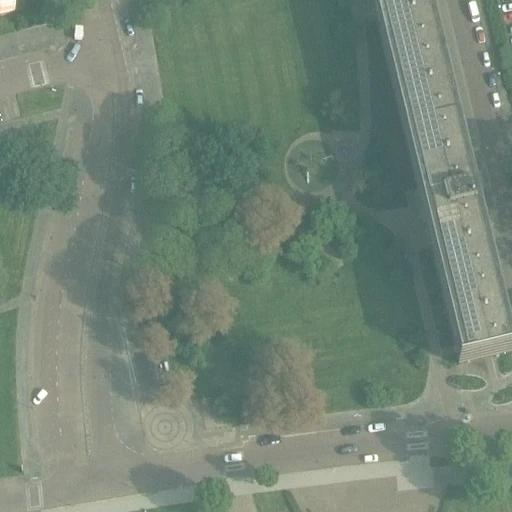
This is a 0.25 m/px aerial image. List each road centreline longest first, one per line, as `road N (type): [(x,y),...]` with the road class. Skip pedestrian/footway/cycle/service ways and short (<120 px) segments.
road 1 (residential): [(93,66),(101,141),(68,351),(77,489)]
road 2 (residential): [(109,484),(104,323),(128,134),(120,63)]
road 3 (residential): [(109,484),(511,432)]
road 4 (residential): [(493,149),(459,0)]
